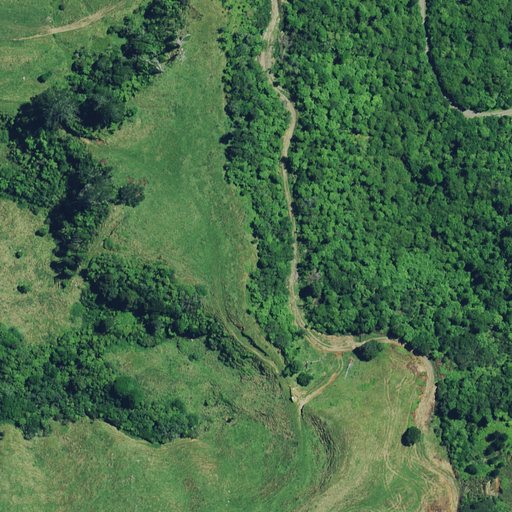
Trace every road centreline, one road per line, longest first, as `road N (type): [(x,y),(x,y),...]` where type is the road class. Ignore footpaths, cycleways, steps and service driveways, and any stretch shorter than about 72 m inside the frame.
road 1 (track): [(454,511),(450,478),(420,449),(430,383),(424,358),(382,337),(329,348),(297,314),(296,231),(283,159),(294,113),(269,76),(264,50),(275,0)]
road 2 (unclassified): [(421,0),(425,56),(437,80),(467,95),(511,91)]
